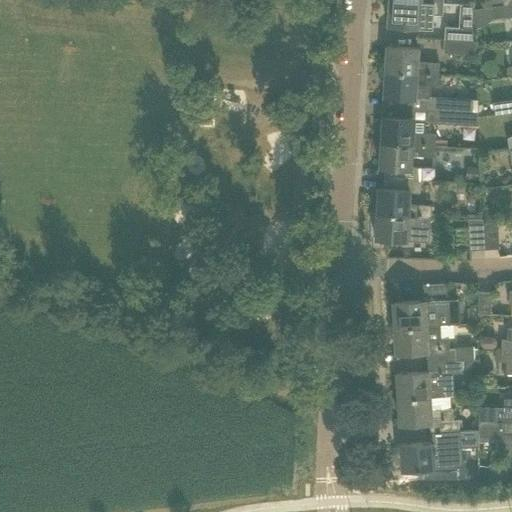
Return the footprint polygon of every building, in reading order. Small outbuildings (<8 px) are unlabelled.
[(419,27),(433,28),(434,14),(442,14),(443,3),(390,0),(388,26),(419,28),(419,27)] [(511,3),(504,5),(492,7),(493,18),(507,16),(511,22),(511,3)] [(475,42),(475,29),(445,27),(445,40),(475,42)] [(445,40),(444,53),(476,55),(475,42),(445,40)] [(385,71),(438,74),(439,63),(417,62),(418,47),(387,46),(385,71)] [(430,97),(431,86),(438,86),(438,74),(385,71),(384,97),(394,97),(394,107),(458,111),(472,112),(473,99),(430,97)] [(381,142),(434,145),(435,134),(413,133),(413,121),(457,124),(458,111),(394,107),(393,117),(383,117),(381,142)] [(390,178),(421,181),(422,168),(411,167),(411,156),(434,157),(434,145),(381,142),(380,168),(391,168),(390,178)] [(467,167),(467,180),(477,181),(478,167),(467,167)] [(408,204),(409,192),(420,194),(421,181),(390,178),(390,188),(378,188),(377,213),(430,217),(431,205),(408,204)] [(406,240),(428,242),(429,228),(430,217),(377,213),(375,239),(406,240)] [(469,244),(484,243),(482,224),(482,216),(468,215),(469,244)] [(484,249),(499,248),(497,223),(482,224),(484,243),(484,249)] [(446,293),(446,284),(435,284),(435,294),(446,293)] [(492,292),(479,292),(478,314),(491,314),(492,292)] [(393,302),(394,328),(439,325),(439,313),(448,312),(447,300),(424,301),(424,300),(393,302)] [(395,353),(427,351),(428,361),(455,360),(455,349),(449,349),(449,337),(441,338),(440,325),(439,325),(394,328),(395,353)] [(511,328),(508,328),(508,340),(503,340),(502,352),(511,352),(511,328)] [(502,361),(507,362),(506,374),(511,373),(511,352),(502,352),(502,361)] [(398,398),(429,397),(441,396),(441,383),(451,382),(450,372),(456,371),(455,360),(428,361),(428,371),(397,373),(398,398)] [(465,362),(465,372),(473,372),(473,362),(465,362)] [(430,423),(431,433),(459,431),(459,420),(453,420),(452,408),(430,410),(429,397),(398,398),(399,424),(430,423)] [(511,399),(505,399),(504,411),(498,411),(497,422),(502,422),(511,422),(511,399)] [(511,422),(502,422),(501,432),(511,432),(510,446),(500,445),(499,457),(511,457),(511,422)] [(460,442),(459,431),(431,433),(432,442),(432,444),(460,442)] [(433,455),(432,444),(432,442),(401,444),(402,470),(434,468),(433,467),(457,466),(457,454),(433,455)]
